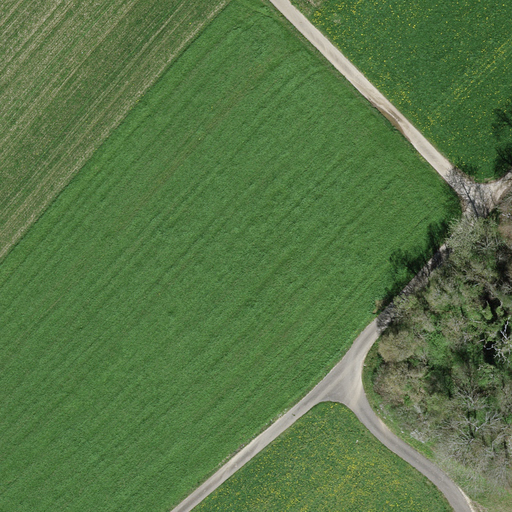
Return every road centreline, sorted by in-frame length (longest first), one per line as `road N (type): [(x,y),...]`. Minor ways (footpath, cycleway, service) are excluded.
road 1 (track): [(486,210),(277,0)]
road 2 (track): [(486,210),(331,378)]
road 3 (track): [(331,378),(179,511)]
road 4 (track): [(331,378),(451,492),(461,511)]
